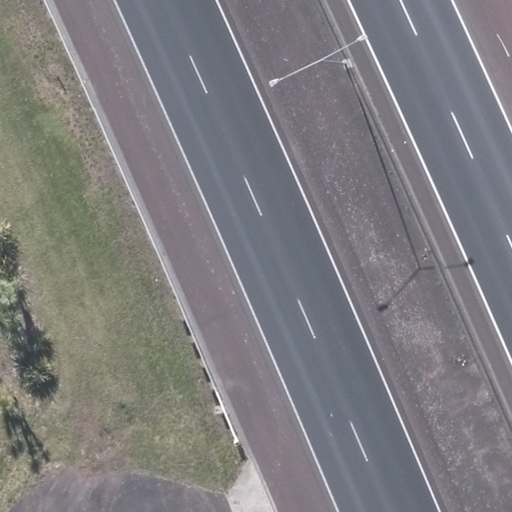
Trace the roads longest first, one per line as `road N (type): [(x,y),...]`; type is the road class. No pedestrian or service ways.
road 1 (motorway): [(383,511),(256,207),(157,0)]
road 2 (motorway): [(366,0),(511,301)]
